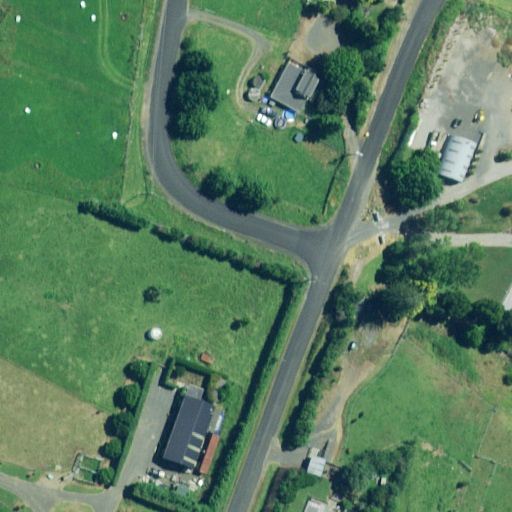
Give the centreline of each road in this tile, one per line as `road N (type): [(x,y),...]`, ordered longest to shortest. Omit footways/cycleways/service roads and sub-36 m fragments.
road 1 (unclassified): [(176,0),(161,83),(161,145),(170,169),(227,215),(332,254)]
road 2 (unclassified): [(238,511),(332,254)]
road 3 (unclassified): [(332,254),(395,77),(432,0)]
